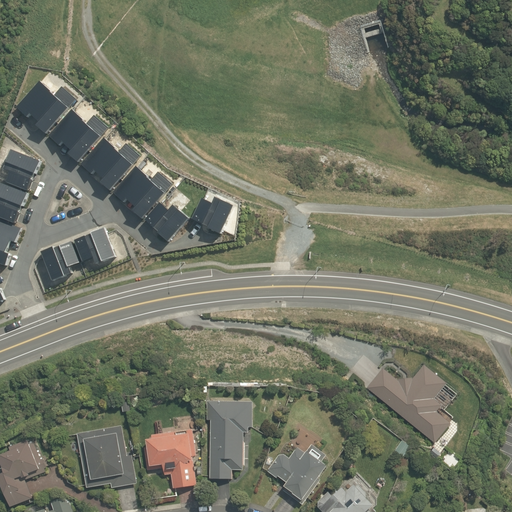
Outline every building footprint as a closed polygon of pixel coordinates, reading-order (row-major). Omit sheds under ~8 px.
[(54,93),(42,82),(20,106),(19,108),(29,118),(30,119),(33,115),(43,124),(40,128),(49,135),(72,110),(71,109),(78,100),(64,88),(57,97),(54,94),(54,93)] [(86,121),(74,111),(51,137),(62,147),(65,143),(76,152),(72,156),(81,164),(104,138),(103,137),(111,129),(97,117),(89,125),(86,122),(86,121)] [(135,165),(142,157),(129,145),(121,153),(118,151),(119,150),(106,139),(81,166),(93,177),(98,172),(106,180),(103,183),(113,192),(136,166),(135,165)] [(13,173),(9,184),(31,192),(36,181),(35,181),(37,175),(39,175),(44,163),(35,160),(15,151),(7,171),(13,173)] [(153,181),(138,167),(115,194),(126,204),(129,200),(139,208),(136,212),(145,221),(168,195),(167,194),(175,186),(161,173),(153,181)] [(0,188),(0,205),(1,206),(0,209),(0,217),(18,225),(23,213),(22,213),(25,207),(26,208),(31,195),(2,184),(0,188)] [(224,236),(238,208),(220,199),(216,205),(206,200),(195,220),(213,229),(212,230),(224,236)] [(172,211),(163,204),(148,221),(162,234),(172,244),(192,220),(176,206),(172,211)] [(23,230),(0,220),(0,263),(9,267),(14,256),(9,254),(14,242),(18,243),(23,230)] [(119,258),(107,229),(95,234),(95,235),(78,242),(86,263),(97,259),(99,266),(119,258)] [(83,265),(75,243),(58,250),(58,249),(45,253),(56,282),(75,275),(73,269),(83,265)] [(453,383),(429,364),(413,383),(387,362),(364,390),(435,447),(459,418),(438,401),(453,383)] [(209,481),(246,481),(247,430),(256,430),(256,403),(210,403),(209,481)] [(127,425),(77,435),(89,493),(139,483),(127,425)] [(196,428),(151,433),(153,447),(146,448),(148,473),(164,472),(165,477),(172,477),(173,490),(203,487),(196,428)] [(40,437),(0,453),(9,475),(2,478),(15,509),(37,500),(35,494),(58,485),(40,437)] [(312,505),(336,468),(305,447),(296,461),(282,452),(270,471),(290,484),(287,489),(312,505)] [(348,468),(314,503),(323,511),(379,511),(386,505),(348,468)] [(76,511),(70,495),(53,501),(56,509),(46,511),(76,511)]
